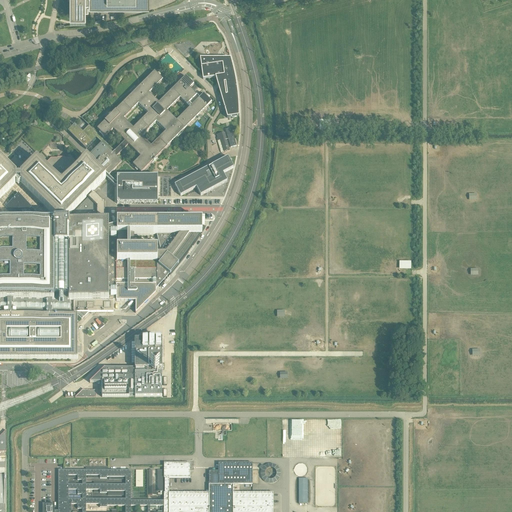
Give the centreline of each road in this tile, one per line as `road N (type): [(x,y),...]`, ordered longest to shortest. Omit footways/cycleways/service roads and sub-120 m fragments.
road 1 (unclassified): [(24,511),(24,435),(79,415),(405,414)]
road 2 (track): [(326,354),(326,133)]
road 3 (unclassified): [(235,42),(248,130),(229,209)]
road 4 (unclassified): [(0,78),(139,38)]
road 5 (unclassified): [(0,51),(139,18)]
